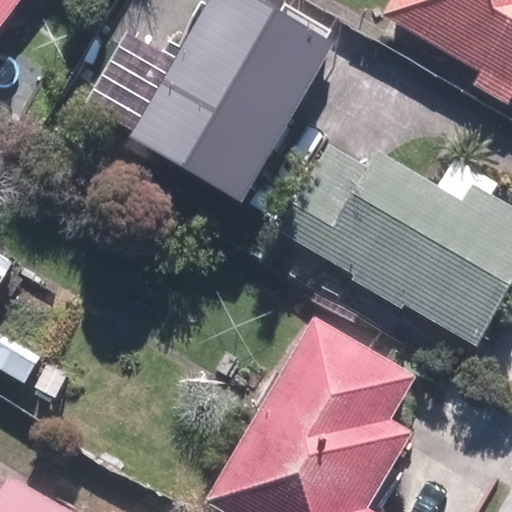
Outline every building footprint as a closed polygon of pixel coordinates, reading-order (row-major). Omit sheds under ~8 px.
[(0,0),(0,30),(23,0),(0,0)] [(316,55),(210,0),(202,0),(122,155),(234,213),(316,55)] [(511,0),(389,0),(376,24),(474,80),(466,94),(504,115),(511,101),(511,0)] [(511,281),(511,219),(486,204),(492,193),(448,168),(434,193),(335,135),(273,240),(468,356),(511,281)] [(192,511),(362,511),(402,444),(382,432),(410,385),(305,323),(193,511),(192,511)] [(0,344),(0,379),(47,411),(64,386),(0,344)] [(54,511),(6,485),(0,495),(0,511),(54,511)]
